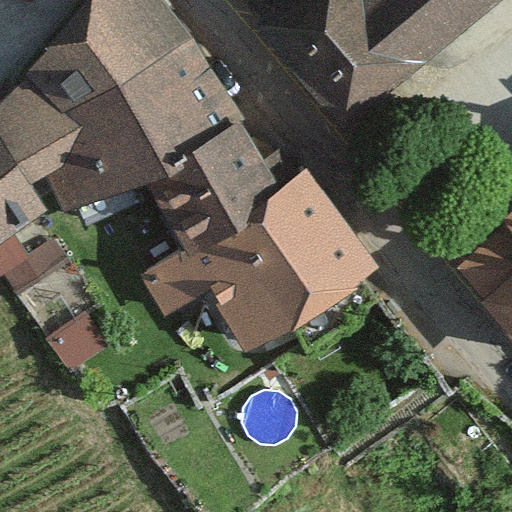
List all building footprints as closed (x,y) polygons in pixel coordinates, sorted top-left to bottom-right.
[(237,122),(141,0),(96,0),(22,57),(47,89),(0,124),(0,241),(30,280),(137,198),(237,122)] [(273,0),(266,7),(357,113),(487,0),(273,0)] [(303,200),(237,122),(137,198),(196,274),(303,200)] [(381,312),(303,200),(196,274),(274,386),(381,312)] [(511,223),(473,259),(511,300),(511,223)]
